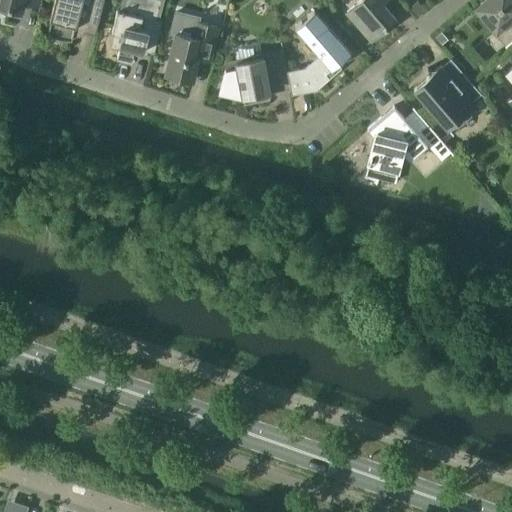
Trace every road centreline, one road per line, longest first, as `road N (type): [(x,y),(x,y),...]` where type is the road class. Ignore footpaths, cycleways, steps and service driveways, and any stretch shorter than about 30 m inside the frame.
road 1 (residential): [(458,0),(334,110),(285,137),(44,67),(0,44)]
road 2 (secondary): [(465,511),(0,345)]
